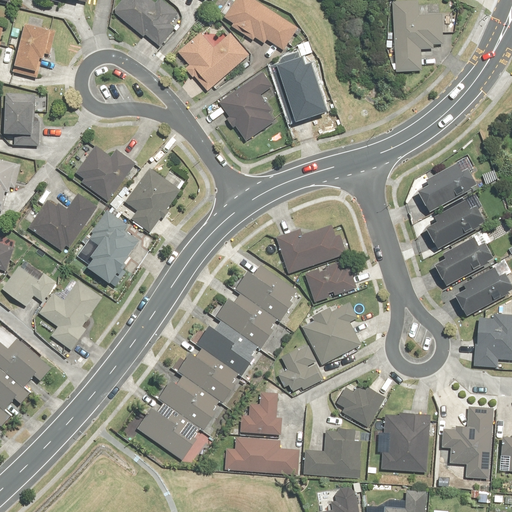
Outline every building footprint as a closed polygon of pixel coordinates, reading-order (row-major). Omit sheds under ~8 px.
[(124,0),(116,11),(163,49),(179,28),(174,23),(183,12),(167,0),(159,0),(158,2),(155,0),(124,0)] [(255,0),(236,0),(225,18),(235,24),(234,27),(256,40),(258,37),(268,43),(270,39),(286,49),(300,27),(255,0)] [(420,1),(395,2),(396,71),(425,70),(424,49),(435,48),(435,43),(445,43),(444,14),(420,15),(420,1)] [(29,16),(28,23),(15,71),(43,78),(56,30),(42,27),(44,20),(29,16)] [(216,46),(205,32),(181,51),(210,89),(255,54),(236,30),(216,46)] [(311,41),(300,44),(303,56),(314,53),(311,41)] [(329,107),(322,86),(312,58),(304,61),(300,51),(282,57),(284,63),(273,67),(292,123),(320,113),(320,110),(329,107)] [(265,75),(224,102),(251,142),(280,122),(261,94),(272,86),(265,75)] [(39,117),(39,111),(49,112),(50,95),(40,94),(9,92),(6,138),(12,145),(42,147),(44,117),(39,117)] [(97,146),(78,173),(85,178),(82,181),(111,201),(138,163),(118,150),(113,157),(97,146)] [(15,191),(22,163),(0,158),(0,209),(6,211),(11,190),(15,191)] [(421,188),(433,210),(482,184),(472,165),(466,168),(461,161),(428,178),(432,182),(421,188)] [(173,169),(167,178),(152,167),(127,201),(139,210),(133,218),(154,233),(184,191),(181,189),(188,180),(173,169)] [(41,232),(39,235),(64,251),(68,245),(75,249),(102,207),(79,193),(69,208),(61,202),(59,205),(50,199),(32,227),(41,232)] [(440,220),(430,225),(441,246),(483,225),(482,223),(489,219),(481,202),(474,205),(471,197),(437,214),(440,220)] [(128,231),(132,226),(110,209),(92,232),(95,234),(91,240),(93,242),(81,258),(115,284),(145,244),(128,231)] [(303,228),(279,236),(291,272),(349,253),(343,234),(339,235),(335,223),(305,233),(303,228)] [(437,262),(449,284),(492,262),(491,260),(498,256),(489,239),(483,242),(479,233),(445,251),(448,256),(437,262)] [(0,267),(10,271),(18,248),(14,247),(16,241),(0,235),(0,267)] [(21,266),(4,289),(28,306),(36,295),(46,302),(61,281),(47,271),(46,273),(28,260),(23,268),(21,266)] [(258,260),(238,288),(283,320),(303,291),(258,260)] [(321,267),(308,271),(317,301),(332,296),(331,292),(336,291),(337,294),(360,287),(353,266),(346,269),(343,260),(327,265),(328,268),(322,270),(321,267)] [(458,293),(470,314),(511,291),(511,289),(511,288),(511,274),(509,269),(503,273),(498,264),(466,282),(469,287),(458,293)] [(66,298),(56,291),(40,314),(58,326),(48,343),(65,354),(69,347),(75,350),(89,328),(86,326),(105,296),(80,280),(78,283),(74,280),(67,290),(70,292),(66,298)] [(238,289),(219,315),(264,347),(282,320),(238,289)] [(316,319),(304,325),(323,364),(364,344),(352,321),(360,317),(352,301),(334,310),(332,306),(314,315),(316,319)] [(477,342),(476,365),(500,366),(501,359),(511,359),(511,313),(495,312),(495,317),(481,316),(479,342),(477,342)] [(218,316),(200,343),(245,374),(263,347),(218,316)] [(0,325),(0,424),(5,428),(9,423),(16,415),(10,408),(18,398),(26,404),(36,393),(29,387),(38,377),(45,383),(57,369),(3,322),(0,325)] [(199,343),(180,370),(225,401),(244,375),(199,343)] [(300,347),(283,354),(289,368),(280,373),(286,386),(292,384),(295,390),(304,386),(305,388),(326,379),(319,363),(311,366),(310,364),(319,361),(312,344),(301,349),(300,347)] [(180,370),(161,397),(206,429),(225,402),(180,370)] [(346,407),(344,411),(369,426),(388,396),(370,385),(368,389),(360,384),(356,390),(348,386),(338,402),(346,407)] [(243,413),(242,431),(283,434),(284,417),(279,416),(281,392),(263,391),(262,403),(252,402),(251,414),(243,413)] [(161,397),(139,427),(184,459),(205,429),(161,397)] [(468,476),(491,478),(497,407),(471,405),(469,425),(458,424),(458,427),(446,427),(444,446),(453,447),(452,462),(469,463),(468,476)] [(385,450),(384,468),(429,471),(433,412),(402,410),(402,414),(387,413),(386,431),(392,432),(391,451),(385,450)] [(307,448),(305,473),(362,478),(364,460),(363,460),(365,440),(357,440),(358,428),(340,426),(340,430),(327,429),(326,450),(307,448)] [(229,447),(227,469),(299,475),(301,449),(282,447),(283,439),(238,435),(237,448),(229,447)] [(362,511),(359,491),(351,486),(342,487),(337,494),(338,499),(333,500),(334,509),(321,511),(362,511)] [(427,511),(429,490),(409,489),(407,507),(387,506),(386,511),(427,511)]
